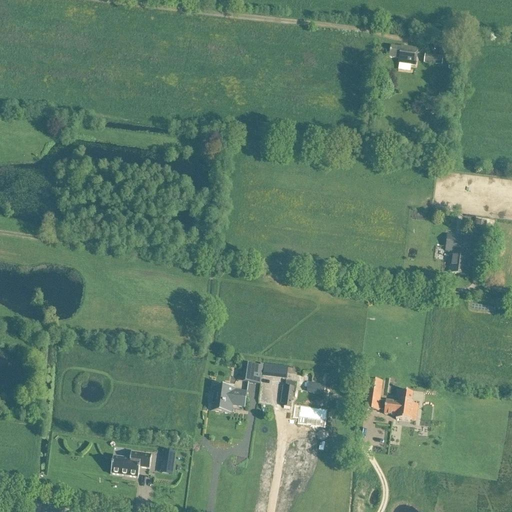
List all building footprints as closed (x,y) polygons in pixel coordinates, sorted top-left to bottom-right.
[(416,68),(418,50),(401,48),(401,49),(390,47),(388,59),(399,61),(398,66),(416,68)] [(441,66),(442,58),(424,55),(423,64),(441,66)] [(446,108),(447,101),(437,100),(438,92),(434,92),(433,100),(426,99),(424,111),(443,113),(443,108),(446,108)] [(483,256),(486,222),(476,221),(472,255),(483,256)] [(466,276),(470,241),(447,238),(446,252),(453,253),(452,261),(451,261),(450,270),(452,270),(451,274),(466,276)] [(263,368),(245,366),(244,372),(250,373),(248,384),(260,386),(263,368)] [(289,375),(290,370),(271,368),(270,376),(290,379),(290,375),(289,375)] [(324,386),(318,386),(319,379),(312,378),(311,385),(308,384),(308,387),(310,387),(309,393),(323,395),(324,386)] [(328,381),(327,388),(334,389),(335,382),(328,381)] [(369,382),(365,411),(378,413),(378,412),(379,402),(380,398),(381,384),(369,383),(369,382)] [(245,410),(248,392),(247,392),(246,395),(232,393),(232,390),(234,390),(213,387),(213,388),(217,388),(216,395),(213,394),(212,406),(214,406),(213,413),(209,412),(209,413),(230,415),(231,406),(237,407),(237,406),(245,407),(244,410),(245,410)] [(384,413),(384,416),(388,417),(388,414),(392,415),(392,416),(392,417),(396,418),(396,421),(410,423),(410,421),(416,422),(418,407),(412,406),(412,405),(412,404),(411,404),(413,395),(401,393),(399,403),(398,402),(398,403),(398,404),(386,403),(384,413)] [(283,408),(282,418),(293,419),(294,417),(298,418),(298,424),(311,426),(311,427),(315,427),(315,428),(316,428),(316,427),(324,428),(325,421),(326,421),(326,418),(327,411),(295,406),(296,399),(284,398),(283,405),(283,408)] [(164,453),(161,475),(172,477),(175,455),(164,453)] [(113,459),(111,476),(138,480),(140,469),(150,470),(152,457),(131,454),(130,461),(113,459)]
